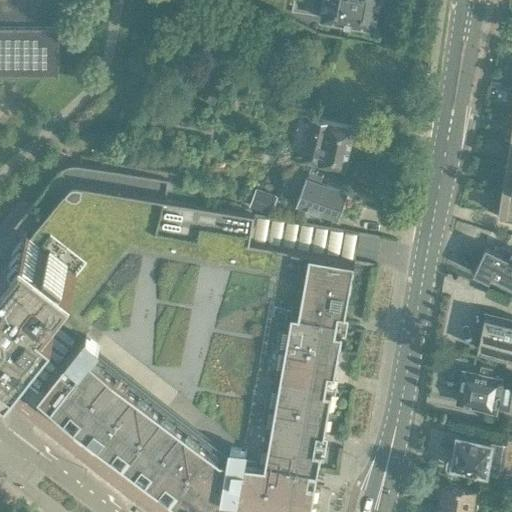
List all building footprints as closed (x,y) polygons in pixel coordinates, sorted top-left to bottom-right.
[(55,0),(0,0),(0,72),(54,72),(54,73),(56,74),(55,0)] [(374,28),(379,0),(323,0),(322,6),(324,7),(322,17),(374,28)] [(215,101),(228,78),(220,74),(207,96),(215,101)] [(355,126),(312,116),(303,158),(345,168),(355,126)] [(198,511),(310,511),(343,328),(355,258),(250,240),(255,212),(202,204),(205,187),(80,163),(77,163),(74,163),(71,163),(69,163),(67,164),(64,165),(63,166),(60,167),(59,168),(56,171),(14,224),(25,233),(0,264),(0,268),(3,271),(0,274),(0,301),(4,305),(0,309),(0,366),(5,371),(10,365),(13,368),(19,361),(45,381),(40,389),(196,511),(198,511)] [(511,164),(507,163),(503,188),(511,189),(511,164)] [(338,217),(348,191),(306,176),(297,202),(338,217)] [(249,205),(271,213),(278,195),(256,187),(249,205)] [(511,189),(503,188),(499,213),(511,214),(511,189)] [(511,281),(511,246),(501,242),(498,248),(486,243),(473,270),(503,284),(506,279),(511,281)] [(511,311),(484,304),(476,337),(506,345),(503,356),(511,358),(511,311)] [(461,385),(458,401),(495,407),(501,375),(489,373),(489,372),(480,371),(480,372),(464,369),(463,375),(460,376),(459,382),(461,385)] [(448,461),(450,464),(456,465),(459,463),(486,468),(491,439),(458,433),(455,453),(452,453),(449,455),(448,461)] [(444,481),(441,504),(476,509),(480,487),(444,481)]
